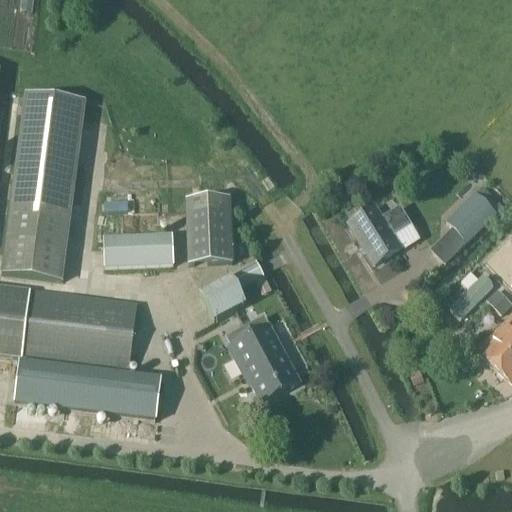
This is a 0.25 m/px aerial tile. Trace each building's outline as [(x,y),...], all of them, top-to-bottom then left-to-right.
[(86,105),(24,96),(0,278),(62,286),(86,105)] [(472,198),(445,226),(465,246),(492,218),(472,198)] [(187,221),(189,268),(231,266),(230,219),(229,203),(187,205),(187,221)] [(107,216),(127,215),(127,205),(107,206),(107,216)] [(376,211),(348,228),(374,270),(402,253),(394,240),(411,230),(400,211),(383,222),(376,211)] [(105,273),(174,270),(172,237),(103,241),(105,273)] [(230,281),(199,298),(214,326),(245,309),(237,295),(255,285),(262,298),(272,293),(264,279),(256,264),(229,279),(230,281)] [(461,325),(493,292),(482,282),(450,314),(461,325)] [(0,359),(20,362),(129,376),(137,308),(29,294),(0,290),(0,359)] [(248,338),(226,350),(248,391),(251,390),(261,409),(301,387),(265,320),(244,331),(248,338)] [(511,320),(477,356),(511,391),(511,320)] [(20,365),(15,408),(200,431),(205,389),(200,388),(202,376),(178,373),(177,385),(20,365)]
